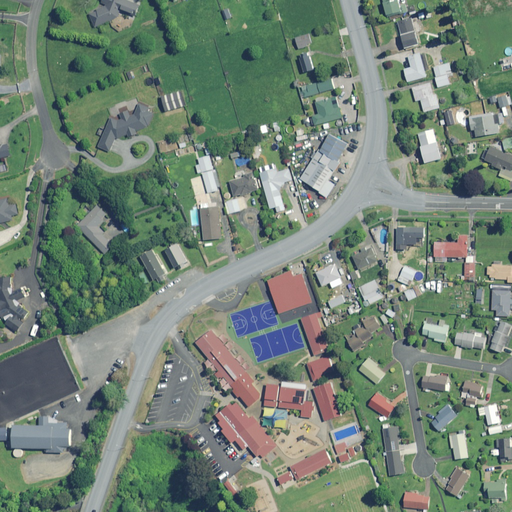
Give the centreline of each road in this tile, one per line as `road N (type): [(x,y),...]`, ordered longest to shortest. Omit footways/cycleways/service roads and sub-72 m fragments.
road 1 (tertiary): [(91,511),(144,362),(175,312),(215,282),(310,236),(362,181)]
road 2 (residential): [(511,371),(405,352),(423,467)]
road 3 (tertiary): [(362,181),(376,109),(349,0)]
road 4 (residential): [(39,0),(29,62),(52,151)]
road 5 (unclassified): [(511,203),(419,200),(362,181)]
